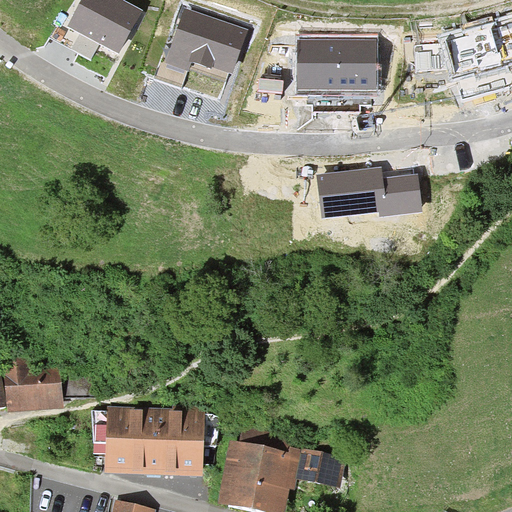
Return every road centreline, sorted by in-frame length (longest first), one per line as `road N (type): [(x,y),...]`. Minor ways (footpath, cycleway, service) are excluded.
road 1 (residential): [(0,45),(108,110),(260,147),(467,131),(511,119)]
road 2 (track): [(0,428),(127,397),(236,344),(275,339)]
road 3 (residential): [(0,458),(129,487),(197,511)]
road 4 (track): [(277,0),(355,9),(472,0)]
